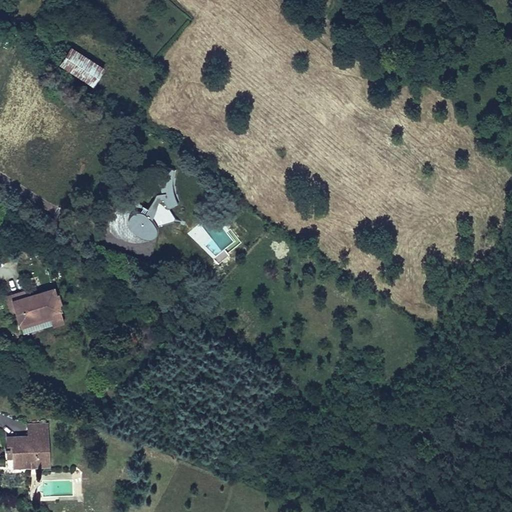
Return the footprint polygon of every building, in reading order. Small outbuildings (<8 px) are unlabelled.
[(14,33),(18,37),(23,31),(19,27),(14,33)] [(71,45),(58,65),(91,85),(103,65),(71,45)] [(156,185),(148,187),(151,198),(157,196),(160,203),(173,197),(173,196),(173,195),(171,192),(169,188),(168,184),(167,179),(167,173),(167,167),(168,161),(155,161),(155,166),(155,171),(155,177),(156,185)] [(151,223),(158,214),(143,203),(138,210),(135,210),(132,210),(129,211),(128,212),(126,214),(126,217),(126,219),(127,222),(130,225),(140,233),(143,234),(145,234),(147,233),(150,231),(151,229),(152,226),(151,223)] [(201,227),(195,233),(215,255),(232,239),(225,231),(214,241),(201,227)] [(7,301),(10,312),(40,303),(41,308),(43,314),(56,310),(45,276),(24,284),(25,287),(18,289),(21,297),(7,301)] [(2,303),(7,301),(21,297),(18,289),(17,286),(15,280),(0,284),(0,297),(0,298),(2,303)] [(40,303),(10,312),(12,318),(41,308),(40,303)] [(41,449),(38,410),(29,411),(29,416),(27,416),(27,420),(18,421),(0,422),(0,439),(3,439),(4,448),(15,447),(15,450),(41,449)] [(29,416),(29,411),(17,412),(18,421),(27,420),(27,416),(29,416)] [(15,447),(4,448),(5,457),(41,454),(41,449),(15,450),(15,447)]
